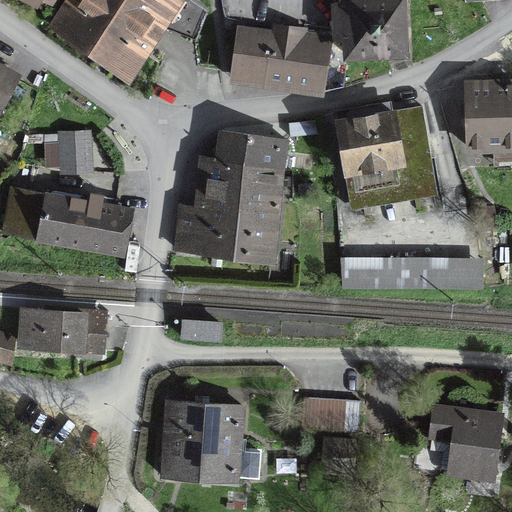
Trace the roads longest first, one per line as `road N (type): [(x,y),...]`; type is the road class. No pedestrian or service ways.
road 1 (residential): [(137,354),(511,361)]
road 2 (residential): [(511,14),(437,56),(319,102),(208,112),(170,133)]
road 3 (residential): [(170,133),(137,354)]
road 4 (residential): [(170,133),(0,20)]
road 5 (unknown): [(437,56),(461,229)]
road 6 (unclassified): [(127,406),(0,381)]
